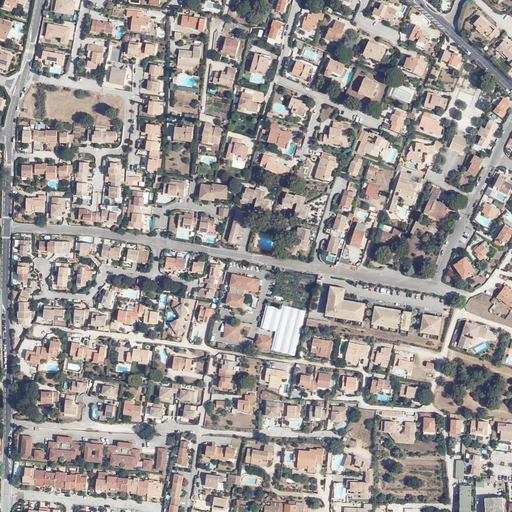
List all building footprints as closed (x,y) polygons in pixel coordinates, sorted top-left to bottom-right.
[(15,1),(18,2),(24,4),(25,0),(4,0),(2,8),(11,11),(13,6),(15,1)] [(54,0),(53,10),(64,12),(66,0),(54,0)] [(71,0),(66,0),(64,12),(75,14),(77,2),(73,1),(73,0),(71,0)] [(278,0),(276,10),(284,12),(287,0),(278,0)] [(379,9),(376,14),(385,18),(386,16),(393,20),(397,10),(381,3),(379,9)] [(138,15),(138,12),(127,10),(127,14),(133,15),(131,30),(141,31),(142,24),(149,25),(150,17),(144,16),(138,15)] [(322,19),(324,15),(313,11),(312,14),(308,13),(307,17),(306,20),(304,19),(303,24),(310,26),(310,28),(315,29),(318,18),(322,19)] [(486,23),(488,22),(481,15),(474,22),(478,26),(476,28),(482,34),(485,30),(486,30),(488,31),(491,28),(489,26),(486,23)] [(201,18),(189,16),(188,25),(196,26),(195,30),(199,30),(201,18)] [(0,39),(5,42),(6,40),(12,23),(4,20),(3,24),(0,23),(0,39)] [(105,29),(104,32),(113,33),(114,26),(110,26),(111,23),(103,21),(103,23),(101,23),(101,21),(93,20),(91,30),(101,32),(101,28),(105,29)] [(233,22),(228,20),(224,27),(230,29),(232,25),(233,22)] [(283,24),(273,20),(271,26),(281,29),(283,24)] [(341,35),(341,34),(345,24),(335,20),(332,28),(330,27),(325,38),(330,40),(331,38),(340,42),(342,36),(341,35)] [(50,23),(48,35),(53,36),(54,34),(64,36),(63,41),(69,42),(72,27),(50,23)] [(422,33),(423,32),(423,30),(420,29),(421,27),(416,24),(410,35),(415,38),(416,37),(419,39),(417,44),(424,48),(424,49),(427,50),(431,44),(427,42),(429,39),(426,38),(427,36),(422,33)] [(495,29),(494,31),(490,35),(489,36),(492,38),(498,31),(495,29)] [(223,50),(236,53),(240,41),(226,37),(223,50)] [(297,39),(295,47),(302,48),(304,41),(297,39)] [(511,47),(507,44),(503,40),(496,49),(498,51),(499,49),(509,58),(507,60),(511,63),(510,64),(511,65),(511,45),(511,47)] [(138,57),(140,57),(142,47),(139,47),(139,42),(129,41),(128,52),(138,53),(138,55),(138,57)] [(384,51),(385,52),(386,48),(369,41),(363,53),(370,56),(371,54),(381,59),(384,51)] [(142,47),(140,57),(144,58),(145,53),(145,51),(151,52),(151,54),(156,55),(157,45),(146,43),(146,48),(142,47)] [(92,61),(89,60),(88,60),(87,67),(96,69),(98,63),(101,63),(104,48),(98,46),(98,48),(88,46),(87,50),(89,50),(87,56),(90,57),(92,57),(92,61)] [(178,64),(196,67),(196,63),(197,59),(200,59),(202,47),(194,46),(194,52),(179,50),(178,64)] [(0,67),(7,70),(12,56),(0,53),(1,51),(0,50),(0,67)] [(461,62),(463,57),(453,53),(445,50),(441,58),(449,61),(449,63),(457,66),(459,61),(461,62)] [(62,56),(63,54),(43,51),(42,59),(46,60),(49,61),(54,62),(56,62),(56,64),(63,65),(65,56),(62,56)] [(381,61),(385,52),(384,51),(381,59),(371,54),(370,56),(381,61)] [(257,69),(266,72),(269,58),(261,55),(255,53),(250,72),(256,73),(257,69)] [(412,71),(423,75),(428,62),(411,56),(410,58),(410,60),(407,59),(403,67),(412,71)] [(333,71),(341,75),(345,65),(331,59),(325,72),(325,73),(326,75),(326,76),(328,76),(329,76),(330,76),(331,75),(332,74),(332,73),(333,71)] [(307,77),(306,79),(308,80),(311,73),(308,72),(311,66),(297,61),(294,67),(292,66),(290,72),(291,73),(292,74),(293,72),(307,77)] [(151,74),(151,77),(159,78),(159,75),(161,65),(151,64),(150,71),(152,71),(151,74)] [(120,68),(112,66),(110,83),(124,85),(127,71),(120,69),(120,68)] [(227,74),(221,73),(215,71),(213,82),(219,84),(219,82),(228,84),(227,86),(232,87),(236,69),(228,67),(227,72),(227,74)] [(159,81),(159,78),(151,77),(150,80),(150,83),(148,82),(147,90),(157,91),(159,81)] [(375,90),(378,83),(365,77),(359,89),(373,95),(375,90)] [(394,86),(390,95),(408,102),(412,94),(394,86)] [(373,95),(359,89),(358,92),(372,98),(373,95)] [(430,103),(435,105),(443,106),(445,99),(441,98),(442,97),(433,94),(433,93),(428,91),(425,104),(430,105),(430,103)] [(464,101),(467,93),(461,91),(458,99),(464,101)] [(254,108),(253,111),(257,112),(259,104),(250,101),(250,99),(253,100),(254,95),(243,92),(239,109),(244,111),(245,106),(248,107),(254,108)] [(300,101),(301,100),(292,97),(289,107),(292,108),(292,110),(297,111),(297,110),(304,112),(306,103),(302,102),(300,101)] [(503,112),(508,105),(510,103),(504,98),(493,111),(501,117),(504,113),(503,112)] [(161,102),(157,101),(151,100),(150,107),(149,106),(148,113),(158,115),(160,105),(161,102)] [(393,122),(392,122),(391,124),(392,125),(391,129),(399,133),(401,128),(402,128),(403,124),(405,118),(406,119),(407,114),(396,109),(394,114),(392,113),(390,119),(392,120),(394,121),(393,122)] [(439,125),(440,123),(435,121),(436,120),(430,118),(432,113),(425,111),(423,116),(420,126),(424,127),(433,130),(434,128),(438,129),(437,134),(440,135),(443,127),(439,125)] [(485,128),(481,126),(478,134),(482,136),(478,144),(485,147),(487,143),(488,144),(489,144),(491,140),(490,139),(487,138),(489,134),(490,130),(494,132),(495,132),(497,127),(496,127),(495,126),(496,123),(489,119),(485,128)] [(340,141),(341,129),(342,123),(342,122),(333,121),(333,127),(330,127),(329,135),(324,134),(324,135),(320,134),(319,140),(323,141),(323,142),(333,143),(334,140),(340,141)] [(213,141),(213,143),(218,144),(222,128),(215,126),(215,128),(214,130),(211,129),(212,127),(212,124),(206,122),(203,135),(204,136),(202,142),(208,143),(208,142),(209,140),(213,141)] [(148,133),(148,136),(155,137),(156,134),(157,125),(147,123),(146,130),(149,131),(148,133)] [(284,132),(284,131),(278,129),(280,125),(271,123),(270,127),(271,128),(268,141),(277,144),(277,143),(288,146),(291,135),(284,132)] [(187,127),(183,127),(175,126),(174,138),(181,139),(181,137),(192,138),(194,126),(187,126),(187,127)] [(46,140),(46,131),(39,131),(39,129),(34,129),(34,130),(34,140),(38,140),(46,140)] [(57,129),(46,129),(46,131),(46,140),(52,141),(57,140),(57,129)] [(31,141),(34,141),(34,140),(34,130),(23,130),(23,141),(31,141)] [(93,141),(97,142),(98,131),(95,131),(95,130),(88,130),(88,140),(93,141)] [(68,142),(73,142),(74,134),(68,134),(68,131),(64,131),(64,132),(61,132),(60,142),(68,142)] [(98,131),(97,142),(102,142),(102,141),(114,141),(114,140),(114,131),(98,131)] [(383,148),(386,140),(377,137),(374,144),(368,141),(368,143),(366,142),(369,133),(365,131),(357,152),(365,155),(366,152),(375,156),(378,150),(381,152),(383,148)] [(468,139),(455,134),(449,147),(462,153),(468,139)] [(155,137),(148,136),(147,140),(149,140),(147,150),(150,150),(156,151),(157,141),(155,140),(155,137)] [(230,143),(227,157),(232,158),(234,152),(242,154),(241,156),(247,158),(249,147),(241,145),(242,140),(233,137),(232,144),(230,143)] [(441,151),(444,143),(436,140),(434,145),(435,149),(441,151)] [(418,156),(418,157),(424,158),(424,153),(427,153),(427,154),(435,154),(435,149),(434,145),(428,146),(424,145),(424,143),(413,142),(409,149),(410,150),(407,155),(413,160),(416,155),(418,156)] [(164,152),(158,151),(156,151),(150,150),(148,166),(158,167),(159,158),(159,156),(158,156),(158,154),(164,154),(164,152)] [(316,175),(326,177),(326,176),(330,177),(333,166),(335,167),(337,161),(335,161),(336,157),(322,153),(321,157),(323,157),(320,168),(318,168),(316,175)] [(278,164),(278,163),(276,162),(277,159),(264,154),(260,163),(267,165),(265,168),(270,170),(271,167),(274,168),(273,170),(283,174),(284,173),(286,166),(282,164),(281,165),(278,164)] [(475,175),(483,160),(474,155),(469,165),(470,166),(468,171),(475,175)] [(352,172),(358,174),(363,160),(355,156),(353,161),(352,161),(348,171),(352,172)] [(86,173),(88,173),(89,173),(89,162),(80,162),(80,167),(78,167),(77,167),(77,177),(85,177),(86,173)] [(111,181),(120,182),(121,182),(122,164),(117,164),(117,163),(111,162),(111,167),(109,167),(109,173),(109,181),(111,181)] [(57,174),(57,167),(57,165),(47,165),(47,163),(43,163),(43,164),(36,163),(36,165),(27,165),(23,164),(22,175),(27,175),(27,176),(32,176),(32,174),(39,174),(39,173),(39,171),(47,171),(47,173),(47,176),(57,177),(57,174)] [(377,172),(376,175),(376,176),(381,177),(383,172),(378,170),(379,166),(371,163),(369,170),(377,172)] [(68,172),(72,172),(73,165),(68,165),(64,165),(63,166),(60,166),(60,167),(60,174),(60,179),(67,179),(68,172)] [(498,189),(508,194),(511,185),(511,183),(505,180),(507,177),(500,174),(493,188),(497,190),(498,189)] [(399,192),(414,197),(418,184),(412,182),(412,184),(409,183),(410,181),(410,179),(409,178),(400,176),(396,190),(399,191),(399,192)] [(87,182),(88,178),(85,177),(77,177),(76,177),(75,182),(78,182),(77,195),(78,195),(83,195),(88,196),(89,190),(87,190),(88,182),(87,182)] [(120,197),(120,184),(120,182),(111,181),(111,186),(110,186),(109,197),(120,197)] [(180,190),(180,192),(179,196),(184,197),(186,183),(170,181),(170,182),(165,182),(163,192),(168,193),(168,194),(177,195),(177,192),(178,190),(180,190)] [(223,195),(227,195),(228,185),(213,183),(212,185),(202,183),(200,196),(211,198),(211,195),(212,192),(216,193),(215,195),(215,197),(223,198),(223,195)] [(372,193),(378,195),(380,187),(369,183),(366,193),(371,195),(372,193)] [(261,197),(263,190),(257,188),(256,190),(247,187),(247,188),(245,192),(244,192),(243,198),(249,200),(249,202),(252,203),(254,198),(254,196),(258,197),(257,199),(254,208),(258,209),(258,208),(266,210),(267,206),(268,206),(270,202),(265,200),(265,199),(264,198),(261,197)] [(439,193),(431,189),(430,193),(432,194),(423,212),(430,215),(431,212),(444,218),(448,209),(443,206),(445,204),(436,200),(439,193)] [(130,199),(129,208),(137,209),(138,205),(141,205),(144,206),(145,197),(143,197),(144,192),(133,190),(132,199),(130,199)] [(347,190),(345,190),(343,194),(340,204),(350,207),(352,201),(351,201),(352,197),(354,192),(347,190)] [(301,203),(303,196),(296,194),(296,195),(287,192),(286,193),(285,197),(284,197),(282,203),(289,205),(288,207),(292,208),(294,203),(294,201),(297,202),(297,204),(294,213),(297,214),(298,213),(306,215),(307,211),(308,212),(310,207),(305,205),(305,204),(303,203),(301,203)] [(36,210),(36,211),(44,211),(45,200),(46,200),(46,195),(39,195),(39,197),(39,199),(33,199),(33,198),(26,198),(26,207),(32,207),(32,210),(36,210)] [(62,209),(65,209),(66,198),(53,198),(52,214),(58,214),(62,214),(62,211),(62,209)] [(482,211),(484,212),(491,216),(494,218),(499,210),(485,202),(483,206),(484,207),(482,211)] [(137,209),(129,208),(128,216),(130,217),(129,226),(139,227),(140,222),(142,222),(143,213),(140,213),(137,213),(137,209)] [(97,221),(97,212),(92,212),(92,214),(88,214),(88,210),(88,209),(79,209),(79,220),(97,221)] [(102,212),(97,212),(97,221),(99,221),(101,221),(102,220),(107,220),(113,221),(117,221),(118,213),(110,213),(108,213),(108,212),(108,211),(102,210),(102,212)] [(233,224),(228,242),(235,244),(244,211),(237,210),(233,224)] [(431,212),(430,215),(443,221),(444,218),(431,212)] [(197,219),(197,218),(193,217),(194,214),(189,213),(189,216),(185,215),(180,215),(178,224),(184,225),(183,227),(192,228),(192,226),(196,227),(197,219)] [(347,216),(338,213),(333,228),(335,228),(343,231),(345,225),(344,224),(345,220),(347,216)] [(196,227),(196,228),(200,229),(200,230),(208,232),(208,234),(216,235),(218,225),(214,225),(215,220),(210,220),(206,219),(206,217),(202,216),(201,220),(197,219),(196,227)] [(417,219),(410,233),(414,234),(420,221),(417,219)] [(358,222),(357,222),(357,223),(356,227),(355,227),(353,235),(352,240),(350,245),(360,248),(362,241),(361,241),(363,235),(364,235),(365,230),(364,230),(366,224),(358,222)] [(496,239),(502,243),(504,240),(506,242),(511,232),(511,228),(506,224),(496,239)] [(301,245),(308,248),(310,241),(308,240),(311,231),(307,230),(307,229),(300,227),(298,233),(297,233),(295,236),(300,238),(302,238),(301,242),(299,241),(290,238),(289,241),(290,242),(288,250),(292,251),(291,252),(296,254),(298,249),(299,250),(300,248),(301,245)] [(400,232),(393,230),(392,234),(383,231),(380,241),(389,243),(389,242),(396,244),(400,232)] [(339,243),(340,238),(331,235),(327,250),(329,251),(337,253),(339,248),(337,247),(339,243)] [(20,255),(28,256),(28,251),(28,247),(29,247),(29,240),(20,240),(19,250),(20,250),(20,255)] [(51,252),(55,252),(55,241),(50,241),(50,243),(40,242),(39,250),(51,251),(51,252)] [(55,241),(55,252),(59,253),(59,250),(59,249),(64,249),(64,250),(71,251),(71,241),(55,241)] [(91,250),(96,250),(96,244),(81,243),(80,254),(86,255),(87,250),(91,250)] [(489,251),(482,243),(474,250),(476,253),(475,254),(481,261),(486,257),(484,255),(489,251)] [(102,254),(110,255),(111,247),(111,246),(100,244),(98,253),(102,254)] [(110,255),(109,257),(113,257),(120,259),(120,257),(121,247),(115,246),(114,248),(111,247),(110,255)] [(134,262),(137,263),(137,261),(139,250),(129,248),(127,258),(132,258),(132,259),(134,260),(134,262)] [(149,252),(139,250),(137,261),(147,263),(149,252)] [(171,270),(175,271),(175,269),(177,258),(167,257),(166,266),(171,267),(171,270)] [(187,259),(177,257),(177,258),(175,269),(179,270),(179,269),(180,267),(186,268),(187,259)] [(465,257),(454,264),(464,278),(474,270),(465,257)] [(191,261),(189,272),(192,273),(192,272),(195,272),(195,271),(203,272),(205,262),(199,261),(198,262),(194,262),(191,261)] [(358,267),(339,261),(338,265),(356,271),(358,267)] [(19,266),(18,272),(28,273),(28,263),(22,262),(22,266),(19,266)] [(59,275),(68,276),(69,267),(69,264),(61,263),(61,267),(60,266),(59,275)] [(210,275),(211,275),(218,276),(219,269),(221,270),(221,265),(217,264),(216,267),(211,266),(210,272),(210,275)] [(92,275),(93,275),(93,271),(86,270),(87,267),(79,266),(79,274),(92,275)] [(28,273),(18,272),(18,282),(27,283),(28,273)] [(245,289),(251,290),(257,291),(258,291),(260,279),(233,273),(230,286),(231,286),(230,292),(229,292),(226,304),(242,307),(245,296),(244,295),(245,289)] [(92,275),(79,274),(78,284),(86,285),(86,281),(86,279),(88,279),(92,279),(92,275)] [(68,286),(68,276),(59,275),(57,275),(57,279),(57,281),(57,285),(68,286)] [(209,283),(208,283),(205,288),(201,288),(199,291),(198,292),(198,296),(207,297),(207,295),(210,296),(214,296),(216,289),(215,289),(215,284),(209,283)] [(348,315),(348,318),(352,319),(353,314),(356,314),(355,319),(359,320),(360,317),(363,317),(366,303),(344,299),(340,298),(341,293),(345,293),(346,288),(330,285),(326,314),(334,316),(334,310),(338,311),(337,316),(341,317),(341,314),(348,315)] [(511,294),(508,292),(510,289),(505,285),(496,297),(501,300),(502,300),(511,307),(511,294)] [(28,299),(31,293),(25,290),(22,289),(18,301),(20,301),(20,305),(18,306),(18,311),(19,318),(22,318),(19,322),(28,330),(33,324),(31,322),(29,320),(29,318),(31,317),(31,306),(28,306),(28,301),(28,299)] [(102,304),(105,305),(110,306),(113,297),(111,297),(113,292),(107,290),(105,295),(104,295),(102,304)] [(188,303),(189,298),(182,297),(181,302),(174,300),(172,306),(176,307),(178,311),(181,316),(179,317),(170,322),(178,335),(185,331),(182,325),(186,323),(184,319),(182,316),(187,314),(189,312),(185,306),(186,302),(188,303)] [(132,317),(138,318),(138,316),(140,304),(136,303),(135,307),(128,306),(127,311),(119,310),(118,321),(125,322),(131,323),(131,319),(132,317)] [(140,304),(138,316),(144,317),(144,321),(149,322),(158,323),(159,312),(148,310),(145,310),(146,309),(144,309),(144,304),(140,303),(140,304)] [(295,355),(306,310),(283,305),(282,308),(266,304),(260,327),(276,331),(271,349),(295,355)] [(382,309),(383,306),(375,305),(373,320),(377,321),(376,324),(380,324),(381,319),(384,320),(383,325),(387,325),(388,322),(395,323),(394,327),(398,327),(399,324),(401,324),(401,328),(405,328),(405,325),(410,326),(412,311),(404,310),(403,313),(401,312),(401,309),(386,307),(386,309),(382,309)] [(44,318),(54,319),(55,306),(50,306),(49,309),(44,308),(44,318)] [(55,306),(54,319),(59,320),(59,317),(65,317),(65,309),(62,309),(60,309),(60,307),(55,306)] [(88,316),(89,309),(86,308),(85,310),(82,310),(80,310),(80,307),(75,307),(74,320),(79,320),(79,322),(84,323),(85,316),(88,316)] [(204,319),(203,321),(208,323),(210,316),(214,317),(216,310),(207,307),(206,310),(201,308),(200,313),(199,317),(198,318),(204,319)] [(100,324),(104,325),(106,325),(105,324),(106,318),(107,318),(107,315),(102,314),(102,315),(97,315),(97,313),(93,313),(92,323),(100,324)] [(431,317),(431,315),(424,313),(421,328),(425,329),(425,332),(428,332),(429,327),(432,328),(432,333),(435,333),(436,331),(440,331),(442,316),(435,315),(434,317),(431,317)] [(308,318),(306,325),(329,329),(330,322),(308,318)] [(239,340),(240,335),(240,332),(241,325),(226,322),(224,338),(239,340)] [(470,322),(465,325),(462,335),(458,346),(468,349),(472,338),(476,339),(477,336),(477,334),(485,337),(488,328),(470,322)] [(259,334),(256,345),(270,349),(273,338),(259,334)] [(327,354),(326,357),(330,358),(333,345),(329,344),(330,340),(314,337),(311,352),(317,353),(317,352),(327,354)] [(32,354),(32,351),(27,350),(25,359),(31,360),(31,362),(40,363),(40,358),(48,360),(49,356),(50,353),(59,354),(61,342),(56,341),(53,340),(51,340),(50,348),(37,346),(36,352),(36,355),(32,354)] [(80,347),(80,346),(81,343),(72,342),(70,355),(73,355),(78,356),(78,357),(83,357),(94,358),(94,361),(98,362),(99,360),(104,361),(106,347),(101,346),(100,351),(100,353),(95,352),(96,350),(88,349),(89,347),(84,346),(84,348),(80,347)] [(362,355),(362,357),(365,358),(368,346),(349,342),(345,359),(358,362),(360,356),(360,354),(362,355)] [(373,350),(371,358),(376,359),(375,360),(382,362),(381,363),(388,365),(391,349),(385,347),(385,348),(382,348),(381,351),(381,353),(377,352),(378,351),(373,350)] [(150,350),(140,349),(137,349),(133,348),(133,353),(128,352),(127,361),(131,361),(132,360),(139,361),(148,362),(150,350)] [(412,371),(413,363),(409,362),(409,361),(402,359),(403,357),(403,355),(396,354),(394,363),(398,364),(398,366),(408,368),(408,371),(412,371)] [(180,367),(182,367),(185,368),(185,370),(190,370),(192,359),(174,356),(174,357),(169,357),(168,367),(173,367),(179,368),(180,368),(180,367)] [(220,368),(219,372),(232,374),(232,370),(234,371),(235,366),(236,361),(222,359),(221,364),(222,364),(222,368),(220,368)] [(276,372),(277,369),(267,368),(265,380),(270,381),(269,384),(281,386),(282,379),(286,379),(287,371),(281,370),(280,372),(276,372)] [(232,374),(219,372),(219,376),(220,376),(221,376),(221,380),(220,380),(219,386),(233,389),(234,383),(231,382),(232,378),(233,378),(233,374),(232,374)] [(314,380),(313,389),(317,389),(317,386),(329,388),(332,374),(319,372),(318,381),(314,380)] [(310,388),(313,389),(314,380),(311,380),(311,375),(301,374),(300,384),(305,385),(310,385),(310,388)] [(356,390),(358,377),(343,376),(342,380),(343,380),(342,388),(356,390)] [(378,387),(383,388),(391,389),(392,381),(379,378),(379,380),(373,379),(370,391),(377,393),(377,388),(378,387)] [(73,385),(72,390),(82,391),(82,390),(87,390),(88,383),(70,380),(70,385),(73,385)] [(177,384),(173,383),(172,388),(161,387),(160,396),(170,397),(171,392),(176,392),(177,384)] [(181,389),(182,384),(177,384),(176,392),(181,393),(180,398),(190,400),(191,396),(194,396),(195,391),(181,389)] [(406,393),(406,396),(414,398),(414,397),(420,398),(422,387),(417,386),(417,388),(408,386),(408,385),(402,384),(400,392),(406,393)] [(117,387),(100,385),(99,392),(102,392),(102,394),(116,396),(117,387)] [(54,392),(42,392),(42,402),(59,402),(59,392),(54,392)] [(245,409),(249,409),(253,410),(254,401),(255,401),(256,396),(245,395),(245,400),(239,399),(238,410),(244,411),(245,409)] [(66,399),(65,412),(77,414),(78,406),(73,404),(74,400),(66,399)] [(141,416),(142,406),(133,405),(133,401),(125,400),(123,414),(141,416)] [(226,401),(217,400),(216,408),(225,409),(226,401)] [(160,403),(153,402),(151,415),(162,416),(163,408),(162,408),(160,408),(160,403)] [(283,404),(284,403),(268,402),(266,415),(277,416),(278,410),(283,410),(283,404)] [(288,410),(287,413),(287,416),(300,417),(300,409),(296,408),(296,406),(288,405),(283,404),(283,410),(288,410)] [(102,411),(99,411),(98,410),(98,415),(113,416),(115,406),(107,405),(106,408),(103,408),(102,411)] [(191,410),(192,406),(185,405),(184,417),(194,418),(195,410),(191,410)] [(321,419),(326,419),(326,417),(327,410),(322,410),(322,406),(311,405),(310,416),(315,417),(321,417),(321,419)] [(333,408),(327,408),(327,410),(326,417),(332,417),(332,420),(341,421),(341,418),(346,418),(347,407),(333,406),(333,408)] [(431,431),(435,431),(436,414),(421,413),(420,417),(424,418),(423,434),(431,434),(431,431)] [(451,432),(461,432),(461,419),(450,419),(450,423),(451,423),(451,432)] [(484,429),(484,432),(484,434),(487,434),(489,421),(472,420),(471,433),(478,434),(478,431),(478,429),(484,429)] [(382,421),(381,430),(389,431),(395,431),(402,440),(406,437),(410,441),(414,437),(415,422),(406,422),(405,430),(401,434),(397,430),(399,428),(395,424),(395,422),(382,421)] [(511,423),(507,423),(506,426),(503,425),(504,423),(499,422),(498,429),(501,430),(501,437),(509,437),(509,439),(511,439),(511,423)] [(395,431),(389,431),(397,441),(414,442),(414,437),(410,441),(406,437),(402,440),(395,431)] [(31,436),(23,436),(21,456),(29,457),(31,436)] [(72,442),(73,438),(58,436),(57,442),(49,441),(48,452),(51,452),(50,458),(61,459),(61,457),(65,457),(65,460),(76,461),(76,454),(80,454),(81,444),(86,445),(85,460),(102,461),(103,447),(108,447),(107,457),(111,457),(110,464),(122,465),(122,462),(126,463),(125,465),(136,466),(137,460),(139,460),(140,450),(133,449),(133,443),(119,442),(118,446),(99,444),(99,441),(91,440),(91,443),(72,442)] [(184,461),(187,462),(188,453),(187,452),(189,442),(181,440),(177,463),(183,464),(184,461)] [(215,458),(220,459),(222,447),(217,446),(216,444),(212,444),(212,446),(207,445),(205,455),(211,456),(211,455),(215,455),(215,458)] [(270,452),(273,452),(274,446),(265,445),(264,451),(248,448),(247,456),(252,457),(251,463),(261,464),(261,463),(267,465),(268,460),(270,452)] [(232,447),(227,446),(227,448),(222,447),(220,459),(225,460),(225,457),(228,458),(234,458),(236,449),(231,448),(232,447)] [(165,470),(167,449),(158,448),(157,469),(165,470)] [(299,450),(297,463),(308,465),(308,468),(316,469),(316,461),(317,458),(323,458),(324,448),(317,448),(317,449),(310,449),(310,451),(299,450)] [(469,461),(469,463),(472,464),(480,465),(482,465),(483,465),(484,460),(480,460),(481,455),(470,453),(469,461)] [(355,457),(348,454),(344,467),(358,471),(359,468),(363,469),(362,470),(366,470),(367,482),(352,481),(347,481),(347,488),(351,488),(351,490),(356,490),(355,495),(361,495),(361,499),(367,499),(368,494),(369,484),(373,484),(374,468),(370,469),(371,463),(366,459),(356,455),(355,457)] [(152,461),(144,460),(143,468),(152,469),(152,461)] [(464,461),(465,460),(456,460),(456,479),(464,479),(464,465),(465,462),(464,461)] [(480,465),(472,464),(471,473),(480,475),(482,465),(480,465)] [(36,469),(36,468),(26,467),(25,475),(24,475),(23,483),(30,483),(34,484),(36,469)] [(46,471),(46,470),(36,469),(34,484),(34,485),(45,486),(46,471)] [(46,471),(45,486),(51,486),(51,484),(55,485),(56,472),(46,471)] [(67,474),(67,472),(56,471),(56,472),(55,485),(59,485),(59,487),(66,488),(67,474)] [(67,474),(66,488),(71,488),(71,487),(76,488),(77,474),(71,473),(71,474),(67,474)] [(88,474),(80,473),(77,473),(77,474),(76,488),(76,489),(86,490),(88,474)] [(172,496),(169,511),(177,511),(180,501),(179,501),(184,475),(175,473),(171,496),(172,496)] [(103,491),(107,492),(107,489),(108,475),(99,474),(98,478),(97,478),(96,489),(103,489),(103,491)] [(223,476),(219,475),(207,474),(205,486),(218,487),(218,482),(222,482),(223,476)] [(236,480),(237,475),(229,474),(227,483),(235,484),(236,480)] [(107,489),(117,490),(118,477),(118,476),(108,475),(107,489)] [(118,477),(117,490),(121,491),(121,490),(128,490),(129,478),(118,477)] [(139,479),(139,477),(134,477),(134,479),(129,478),(128,490),(128,491),(132,492),(132,491),(138,491),(139,480),(139,479)] [(144,496),(148,496),(149,481),(150,480),(145,479),(145,480),(139,480),(138,491),(138,492),(138,493),(144,494),(144,495),(144,496)] [(149,481),(148,496),(152,496),(152,494),(159,495),(160,484),(158,484),(158,480),(154,480),(154,481),(149,481)] [(470,511),(471,485),(461,485),(460,511),(470,511)] [(215,496),(213,507),(225,509),(227,498),(215,496)] [(503,511),(503,496),(485,497),(485,511),(503,511)] [(236,511),(258,511),(258,507),(246,506),(246,499),(237,499),(236,511)] [(285,503),(283,511),(303,511),(304,502),(289,501),(289,504),(285,503)] [(364,508),(344,507),(344,511),(367,511),(368,509),(372,509),(372,503),(364,503),(364,508)]
